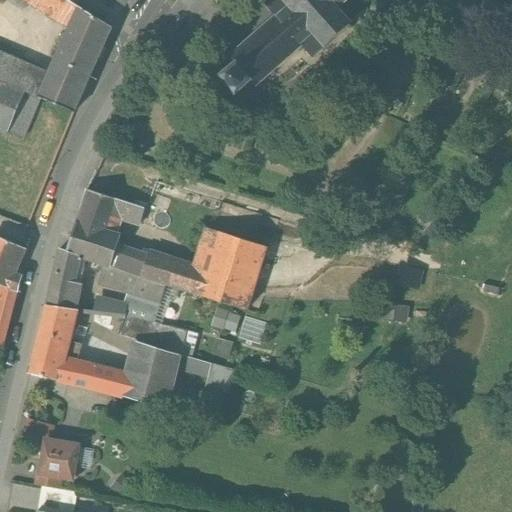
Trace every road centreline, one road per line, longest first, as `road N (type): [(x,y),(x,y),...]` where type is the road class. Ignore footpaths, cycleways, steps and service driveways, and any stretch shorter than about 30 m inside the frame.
road 1 (residential): [(42,244),(60,186),(110,92),(179,0)]
road 2 (residential): [(0,445),(42,244)]
